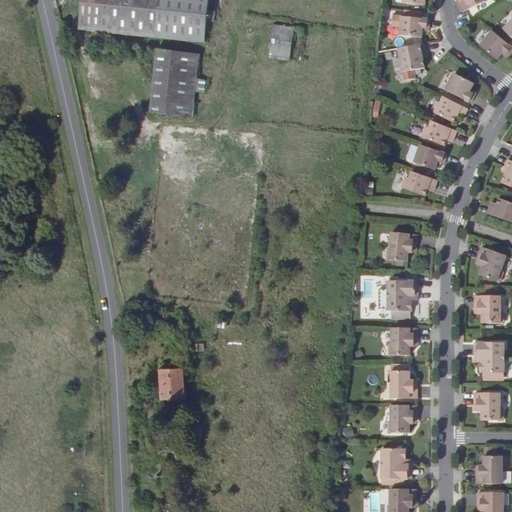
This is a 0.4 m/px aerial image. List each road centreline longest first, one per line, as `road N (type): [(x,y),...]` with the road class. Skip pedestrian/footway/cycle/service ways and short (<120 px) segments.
road 1 (secondary): [(41,0),(106,291),(122,511)]
road 2 (residential): [(446,438),(456,220),(469,174),(511,97)]
